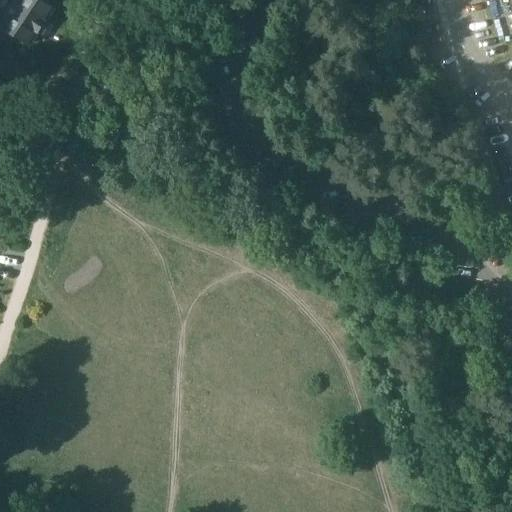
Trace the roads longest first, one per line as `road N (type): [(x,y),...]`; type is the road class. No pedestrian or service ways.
road 1 (unclassified): [(511,317),(481,278),(433,240),(247,132),(233,104),(233,65),(270,0)]
road 2 (track): [(0,355),(54,174),(48,127)]
road 3 (residential): [(48,127),(162,0)]
road 4 (unclassified): [(511,110),(467,52),(448,0)]
